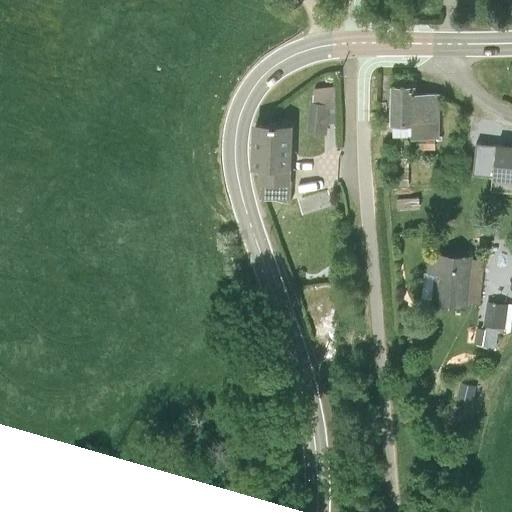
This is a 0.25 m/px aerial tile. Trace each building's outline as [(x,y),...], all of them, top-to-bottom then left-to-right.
[(413,81),(391,81),(391,119),(412,119),(411,133),(438,133),(438,90),(413,90),(413,81)] [(329,104),(309,102),(306,131),(326,133),(329,104)] [(292,122),(253,122),(252,165),(261,166),(261,181),(291,182),(292,122)] [(500,177),(503,143),(479,139),(476,174),(500,177)] [(511,144),(503,143),(500,177),(511,178),(511,144)] [(471,256),(428,252),(426,271),(433,271),(430,301),(466,305),(467,299),(470,261),(471,256)] [(483,263),(470,261),(467,299),(479,301),(483,263)] [(509,304),(486,302),(481,346),(498,348),(500,330),(507,330),(509,304)] [(462,382),(459,397),(473,399),(476,385),(462,382)]
